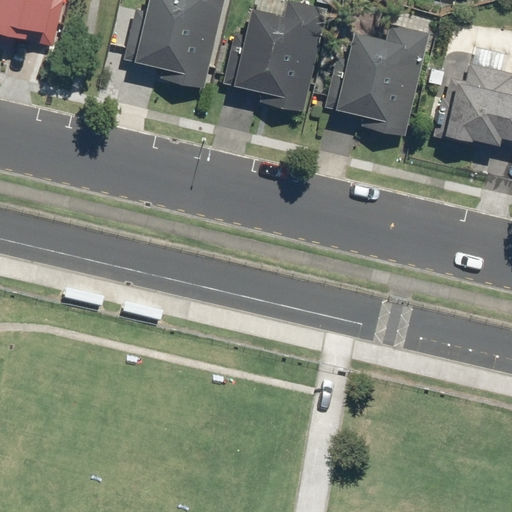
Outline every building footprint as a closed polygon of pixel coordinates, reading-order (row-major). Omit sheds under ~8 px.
[(0,0),(0,36),(14,39),(16,32),(34,36),(41,0),(0,0)] [(137,0),(121,61),(172,75),(170,84),(196,91),(220,0),(137,0)] [(276,15),(236,7),(220,83),(271,94),(268,105),(296,111),(317,9),(279,1),(276,15)] [(377,41),(339,32),(321,108),(372,120),(369,135),(398,141),(422,37),(380,27),(377,41)] [(487,143),(511,148),(511,73),(448,60),(431,139),(485,150),(487,143)]
